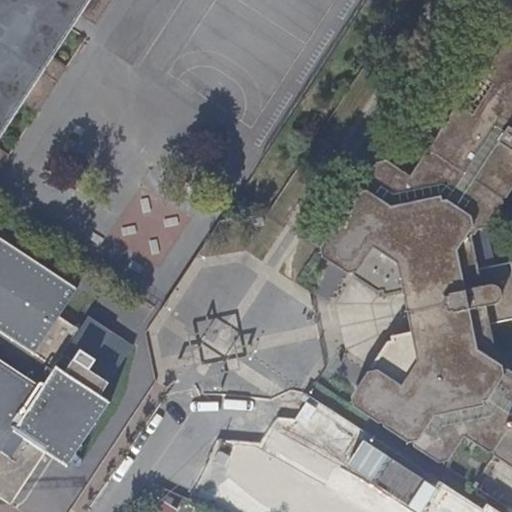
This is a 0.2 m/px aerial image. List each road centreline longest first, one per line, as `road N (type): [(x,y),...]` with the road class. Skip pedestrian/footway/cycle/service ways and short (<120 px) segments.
road 1 (residential): [(217,352),(111,511)]
road 2 (unknown): [(158,441),(316,511)]
